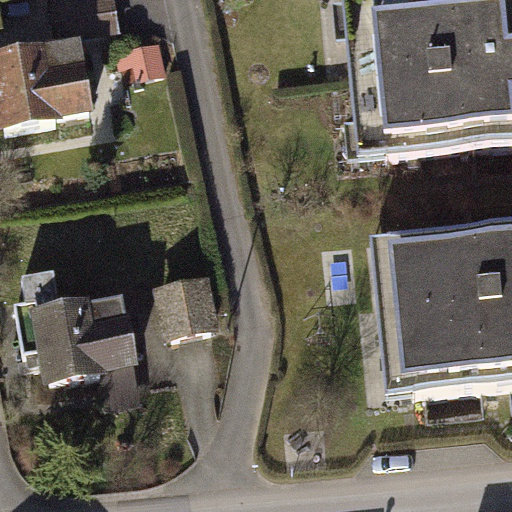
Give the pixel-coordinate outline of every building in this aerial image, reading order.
[(55,0),(63,44),(117,35),(110,0),(55,0)] [(511,13),(358,27),(370,155),(511,142),(511,13)] [(165,78),(159,49),(130,55),(136,84),(165,78)] [(73,50),(0,64),(0,99),(8,142),(88,127),(73,50)] [(511,248),(371,260),(383,400),(511,389),(511,248)] [(209,283),(158,294),(169,349),(221,338),(209,283)] [(121,306),(39,320),(52,391),(133,376),(121,306)]
